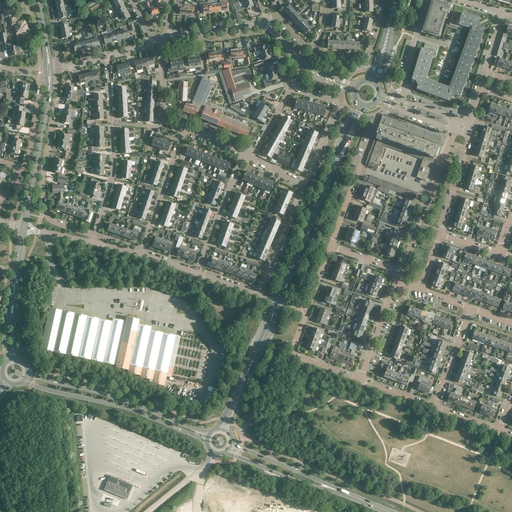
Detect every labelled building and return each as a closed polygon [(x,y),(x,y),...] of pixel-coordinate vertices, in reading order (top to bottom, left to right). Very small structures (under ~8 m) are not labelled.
[(229,5),(228,1),(226,1),(226,0),(219,1),(220,3),(221,12),(224,11),(227,10),(226,6),(229,5)] [(251,0),(239,4),(240,6),(245,5),(246,8),(253,6),(251,0)] [(435,0),(432,0),(422,33),(422,32),(439,38),(445,18),(448,19),(452,5),(435,0)] [(112,6),(111,6),(114,12),(117,10),(124,6),(121,1),(114,4),(112,6)] [(154,14),(155,14),(153,6),(150,7),(147,2),(144,3),(149,12),(150,12),(151,15),(152,15),(154,15),(154,14)] [(209,13),(208,2),(199,3),(200,9),(202,9),(203,13),(206,13),(206,14),(209,13)] [(98,3),(89,8),(90,10),(91,11),(92,11),(99,7),(99,6),(100,6),(98,3)] [(182,15),(185,15),(186,7),(180,6),(180,5),(178,5),(177,9),(180,9),(179,14),(182,14),(182,15)] [(287,14),(293,9),(289,5),(284,10),(287,14)] [(120,15),(127,11),(124,6),(117,10),(119,13),(117,14),(118,17),(120,15)] [(192,7),(186,7),(185,15),(188,15),(191,15),(192,10),(194,11),(195,6),(192,6),(192,7)] [(287,14),(291,18),(296,13),(293,9),(287,14)] [(71,10),(57,13),(59,19),(66,18),(66,17),(67,17),(69,14),(68,14),(73,13),(72,10),(71,10)] [(130,17),(127,11),(120,15),(124,21),(130,17)] [(296,13),(291,18),(294,22),(300,17),(298,15),(299,13),(297,12),(296,13)] [(467,16),(453,12),(449,25),(462,29),(462,26),(470,28),(471,30),(450,86),(448,87),(427,79),(426,78),(433,56),(436,56),(438,47),(425,43),(422,53),(421,53),(414,76),(421,90),(446,100),(447,99),(452,97),(460,93),(461,93),(484,31),(483,31),(480,26),(476,18),(476,17),(467,14),(467,16)] [(294,22),(298,26),(303,21),(300,17),(294,22)] [(28,30),(27,29),(26,24),(25,20),(17,22),(13,19),(13,18),(9,18),(11,27),(15,26),(16,35),(20,34),(21,33),(25,32),(26,33),(27,33),(28,33),(29,32),(29,31),(29,30),(28,30)] [(303,21),(298,26),(301,30),(307,24),(308,23),(306,21),(305,20),(303,21)] [(307,24),(301,30),(305,34),(311,28),(307,24)] [(72,33),(72,32),(72,30),(61,32),(62,38),(70,37),(69,33),(72,33)] [(127,30),(121,32),(123,39),(129,38),(127,30)] [(106,33),(102,34),(103,37),(105,44),(111,42),(109,35),(108,32),(106,33)] [(111,32),(108,32),(109,35),(111,42),(117,41),(115,33),(115,32),(111,33),(111,32)] [(93,37),(91,38),(91,40),(93,47),(99,45),(97,38),(97,36),(93,37)] [(82,42),(81,40),(79,41),(81,50),(87,48),(85,41),(82,42)] [(79,41),(76,41),(76,43),(70,45),(69,44),(66,45),(67,50),(70,50),(70,49),(74,48),(75,52),(81,50),(79,41)] [(17,53),(22,52),(21,44),(12,46),(11,42),(3,43),(4,49),(8,48),(8,47),(10,47),(11,56),(18,55),(17,53)] [(255,48),(252,49),(254,53),(257,52),(258,56),(261,55),(268,52),(269,52),(269,51),(268,49),(267,46),(265,47),(265,45),(259,47),(256,49),(255,48)] [(231,58),(237,57),(236,49),(233,49),(233,50),(230,50),(230,55),(228,55),(229,59),(231,59),(231,58)] [(239,49),(236,49),(237,57),(237,60),(244,59),(243,57),(245,57),(245,53),(242,53),(242,49),(239,49)] [(209,61),(215,60),(214,52),(211,52),(211,53),(208,53),(208,58),(206,58),(207,62),(209,62),(209,61)] [(217,52),(214,52),(215,60),(221,59),(221,60),(223,60),(223,56),(220,56),(220,52),(217,52)] [(257,62),(253,64),(254,67),(258,66),(263,64),(262,61),(271,58),(270,55),(269,53),(268,52),(261,55),(262,58),(263,59),(257,61),(257,62)] [(199,54),(193,55),(195,68),(200,68),(200,70),(204,70),(203,60),(200,61),(199,54)] [(188,62),(185,63),(186,70),(195,68),(193,55),(187,56),(188,62)] [(154,64),(152,57),(146,58),(148,66),(154,64)] [(181,57),(175,58),(177,71),(186,70),(185,63),(182,63),(181,57)] [(146,69),(147,69),(148,75),(150,74),(149,70),(148,66),(146,58),(140,60),(142,67),(145,66),(146,69)] [(170,65),(167,65),(168,72),(172,72),(171,70),(177,69),(175,58),(169,59),(170,65)] [(503,68),(505,60),(499,58),(497,66),(503,68)] [(142,67),(140,60),(134,62),(136,69),(142,67)] [(503,68),(509,69),(511,62),(505,60),(503,68)] [(132,73),(131,70),(130,70),(128,63),(122,65),(125,75),(132,73)] [(122,65),(116,66),(117,70),(116,71),(117,74),(118,73),(118,74),(121,73),(122,79),(123,80),(126,79),(125,75),(122,65)] [(267,74),(275,72),(275,71),(275,70),(275,69),(274,68),(273,66),(265,68),(264,65),(259,67),(261,71),(266,69),(267,71),(266,71),(267,74)] [(226,83),(244,77),(244,79),(246,79),(252,77),(249,69),(231,71),(230,69),(222,71),(226,83)] [(101,78),(100,74),(97,75),(96,71),(90,73),(92,80),(94,86),(96,85),(95,79),(98,79),(98,78),(101,78)] [(266,80),(263,81),(265,88),(272,86),(270,80),(277,78),(276,75),(277,74),(276,73),(275,72),(267,74),(265,75),(266,80)] [(84,74),(82,75),(81,75),(78,75),(79,76),(78,76),(80,83),(84,82),(85,88),(88,88),(86,82),(84,74)] [(211,123),(246,137),(250,129),(247,128),(248,125),(221,114),(221,113),(204,106),(213,83),(206,80),(207,79),(203,77),(193,101),(188,99),(188,100),(186,100),(187,82),(179,82),(178,102),(180,102),(179,108),(183,109),(182,111),(207,121),(207,122),(211,123)] [(247,84),(246,79),(244,79),(244,77),(226,83),(230,94),(232,93),(235,102),(244,99),(243,96),(251,93),(248,84),(247,84)] [(0,83),(0,84),(0,92),(6,93),(6,99),(9,99),(11,89),(5,89),(5,83),(0,83)] [(21,91),(28,92),(29,85),(29,83),(25,83),(22,83),(21,88),(19,87),(18,90),(21,91)] [(69,84),(69,86),(66,86),(66,87),(65,90),(66,90),(66,92),(76,93),(76,91),(73,91),(74,85),(73,85),(73,84),(70,84),(69,84)] [(27,99),(28,92),(21,91),(20,98),(17,97),(17,100),(24,101),(24,98),(27,99)] [(308,103),(306,103),(306,101),(302,100),(302,101),(302,102),(300,109),(306,111),(308,103)] [(308,103),(306,111),(309,112),(308,115),(311,115),(312,113),(314,105),(311,104),(312,103),(308,102),(308,103)] [(260,103),(258,108),(266,112),(268,108),(260,103)] [(489,107),(488,110),(489,111),(488,114),(494,116),(495,113),(497,106),(495,105),(495,104),(492,103),(492,104),(491,104),(490,107),(489,107)] [(314,105),(312,113),(317,114),(320,106),(319,106),(317,106),(318,105),(314,104),(314,105)] [(497,106),(495,113),(500,115),(503,107),(501,107),(501,105),(498,104),(497,106)] [(17,118),(24,119),(25,113),(22,112),(23,106),(16,105),(15,111),(18,112),(17,118)] [(319,106),(320,106),(317,114),(323,116),(326,108),(323,107),(323,106),(320,105),(319,106)] [(500,115),(506,117),(508,109),(503,107),(500,115)] [(258,108),(255,112),(263,117),(266,112),(258,108)] [(255,112),(253,117),(260,121),(263,117),(255,112)] [(423,159),(416,177),(426,181),(426,180),(429,172),(429,173),(430,170),(432,163),(433,163),(435,157),(436,157),(436,156),(435,156),(439,157),(444,144),(443,144),(445,138),(435,135),(435,133),(393,118),(383,114),(379,126),(382,127),(379,135),(378,135),(378,136),(377,140),(368,166),(377,169),(386,146),(420,159),(420,158),(423,159)] [(64,123),(64,124),(69,125),(70,120),(73,120),(73,117),(70,117),(63,116),(62,119),(61,122),(62,122),(64,123)] [(282,119),(280,122),(281,123),(281,122),(287,126),(289,123),(290,123),(291,121),(289,120),(287,118),(284,117),(283,119),(282,119)] [(20,126),(23,126),(24,123),(25,123),(25,120),(24,120),(24,119),(17,118),(16,125),(13,125),(13,128),(20,129),(20,126)] [(279,124),(277,127),(278,128),(284,131),(286,128),(287,128),(288,126),(287,126),(281,122),(281,123),(280,124),(279,124)] [(492,124),(491,128),(484,126),(483,129),(484,129),(483,132),(490,134),(492,135),(494,129),(498,129),(504,131),(505,128),(492,124)] [(276,129),(274,132),(275,133),(281,136),(283,133),(284,134),(285,132),(284,131),(278,128),(277,130),(276,129)] [(307,135),(314,138),(315,139),(317,135),(316,135),(317,132),(309,129),(307,135)] [(156,147),(159,140),(154,137),(154,138),(151,137),(153,132),(150,131),(147,139),(152,141),(151,145),(156,147)] [(481,138),(488,140),(490,134),(483,132),(482,132),(481,134),(482,135),(481,138)] [(273,134),(271,138),(272,138),(278,142),(280,139),(281,139),(284,141),(284,140),(285,138),(282,137),(281,136),(275,133),(274,135),(273,134)] [(60,134),(59,140),(69,142),(70,135),(60,134)] [(12,145),(20,147),(21,140),(18,140),(19,137),(12,135),(11,138),(14,139),(12,145)] [(313,140),(314,138),(307,135),(305,141),(312,144),(313,144),(315,141),(313,140)] [(270,140),(268,143),(269,144),(269,143),(275,147),(277,144),(278,144),(279,142),(278,142),(272,138),(271,140),(270,140)] [(488,147),(489,147),(490,141),(488,140),(481,138),(480,138),(480,140),(479,144),(488,147)] [(165,142),(159,140),(156,147),(162,149),(165,142)] [(312,144),(305,141),(302,146),(310,149),(311,150),(312,146),(311,146),(312,144)] [(162,149),(167,151),(170,144),(165,142),(162,149)] [(2,150),(5,151),(6,147),(12,148),(10,153),(13,154),(13,155),(17,156),(20,147),(12,145),(4,143),(2,150)] [(267,145),(265,148),(266,149),(267,149),(272,152),(274,149),(275,150),(276,147),(275,147),(269,143),(269,144),(268,145),(267,145)] [(484,152),(485,149),(488,149),(488,147),(479,144),(479,143),(478,146),(477,149),(477,150),(484,152)] [(310,149),(302,146),(300,152),(307,155),(308,156),(310,152),(309,151),(310,149)] [(188,147),(185,154),(190,156),(193,149),(188,147)] [(195,158),(198,151),(193,149),(190,156),(195,158)] [(264,150),(262,154),(269,157),(271,154),(272,155),(273,153),(272,152),(267,149),(266,149),(265,151),(264,150)] [(477,152),(476,155),(483,158),(483,154),(485,155),(486,152),(484,152),(477,150),(477,149),(476,152),(477,152)] [(165,159),(166,156),(159,154),(161,151),(158,150),(157,153),(157,155),(158,156),(157,157),(165,159)] [(104,161),(104,155),(94,154),(94,151),(88,151),(88,155),(94,155),(94,161),(104,161)] [(195,158),(194,160),(197,161),(197,159),(201,160),(203,153),(198,151),(195,158)] [(307,155),(300,152),(297,157),(305,160),(305,161),(306,161),(307,157),(306,157),(307,155)] [(203,153),(201,160),(206,163),(209,155),(203,153)] [(209,155),(206,163),(211,165),(214,158),(209,155)] [(294,159),(292,162),(295,163),(302,166),(303,167),(305,163),(304,163),(305,161),(305,160),(297,157),(296,160),(294,159)] [(53,165),(61,167),(62,160),(55,158),(53,165)] [(214,158),(211,165),(214,166),(213,168),(216,169),(216,167),(219,160),(214,158)] [(154,160),(153,163),(155,163),(154,167),(155,167),(161,169),(163,164),(156,161),(154,160)] [(219,160),(216,167),(219,168),(218,170),(221,171),(222,169),(224,162),(219,160)] [(230,164),(224,162),(222,169),(227,171),(230,164)] [(302,166),(295,163),(294,165),(295,166),(294,169),(301,172),(303,169),(302,168),(302,166)] [(511,172),(511,166),(509,165),(506,164),(504,170),(503,174),(510,176),(511,172)] [(63,167),(61,167),(53,165),(52,172),(61,174),(63,167)] [(471,171),(478,173),(480,167),(472,165),(471,167),(472,167),(471,171)] [(187,169),(179,167),(177,173),(185,175),(187,169)] [(476,179),(477,176),(479,177),(480,174),(478,173),(471,171),(470,171),(470,173),(469,177),(476,179)] [(245,172),(242,179),(248,182),(251,175),(252,174),(248,172),(248,173),(245,172)] [(177,173),(175,178),(183,181),(185,175),(177,173)] [(248,182),(253,184),(257,177),(257,176),(254,175),(253,176),(251,175),(248,182)] [(510,188),(511,182),(508,181),(509,177),(502,175),(501,179),(504,180),(503,185),(510,188)] [(467,182),(474,185),(476,185),(478,179),(476,179),(469,177),(469,176),(468,179),(467,182)] [(259,178),(257,177),(253,184),(259,187),(262,180),(263,179),(259,177),(259,178)] [(101,184),(98,183),(99,180),(92,178),(89,187),(92,188),(99,190),(101,184)] [(175,178),(173,184),(181,186),(183,181),(175,178)] [(210,182),(209,185),(212,186),(213,186),(214,187),(221,190),(223,184),(216,181),(213,180),(211,179),(210,181),(210,182)] [(264,181),(262,180),(259,187),(264,190),(267,182),(268,182),(268,181),(265,180),(264,181)] [(270,183),(268,182),(267,182),(264,190),(266,191),(267,190),(270,191),(274,184),(270,182),(270,183)] [(474,185),(467,182),(466,185),(467,185),(466,188),(465,188),(469,189),(469,191),(474,192),(476,185),(474,185)] [(181,186),(173,184),(172,189),(179,192),(181,186)] [(63,193),(64,193),(63,185),(52,185),(53,193),(58,193),(58,197),(63,197),(63,193)] [(124,193),(126,187),(118,185),(117,191),(124,193)] [(500,185),(498,190),(501,191),(508,193),(510,188),(503,185),(500,185)] [(212,186),(211,188),(213,189),(212,192),(218,195),(221,190),(214,187),(213,186),(212,186)] [(365,188),(363,192),(372,195),(375,196),(378,190),(375,189),(366,186),(365,188)] [(99,190),(92,188),(90,195),(97,197),(99,190)] [(280,191),(283,192),(282,195),(289,198),(290,199),(291,195),(290,195),(291,192),(281,188),(280,190),(280,191)] [(170,195),(177,198),(179,192),(172,189),(170,195)] [(152,198),(154,192),(146,190),(145,195),(152,198)] [(507,199),(508,193),(501,191),(499,197),(507,199)] [(362,196),(361,199),(371,202),(370,203),(369,205),(381,210),(383,206),(373,202),(375,196),(372,195),(363,192),(362,196)] [(243,202),(245,196),(238,193),(237,195),(236,195),(234,199),(235,199),(243,202)] [(288,200),(289,198),(282,195),(279,200),(287,203),(286,204),(288,204),(289,201),(288,200)] [(497,196),(495,202),(497,203),(505,205),(507,199),(499,197),(497,196)] [(207,202),(214,205),(216,200),(210,197),(209,197),(207,202)] [(56,209),(64,212),(66,205),(61,203),(62,198),(57,198),(55,205),(57,206),(56,209)] [(471,201),(462,198),(461,200),(462,200),(461,204),(468,206),(469,207),(471,201)] [(235,199),(234,201),(233,201),(232,204),(233,205),(233,204),(240,207),(243,202),(235,199)] [(286,206),(286,204),(287,203),(279,200),(277,206),(284,209),(285,210),(287,206),(286,206)] [(406,200),(404,203),(398,201),(397,203),(411,208),(413,202),(406,200)] [(66,205),(64,212),(70,214),(72,207),(73,207),(73,204),(71,203),(67,202),(67,205),(66,205)] [(113,202),(112,208),(119,210),(121,204),(113,202)] [(167,202),(165,208),(173,210),(175,211),(176,209),(174,208),(175,204),(167,202)] [(396,206),(403,208),(401,211),(409,214),(411,208),(397,203),(396,206)] [(503,211),(505,205),(497,203),(496,208),(503,211)] [(233,204),(233,205),(232,207),(231,206),(230,210),(231,210),(238,213),(240,207),(233,204)] [(460,206),(459,210),(466,212),(468,206),(461,204),(460,204),(460,206)] [(73,207),(72,207),(70,214),(76,216),(79,206),(76,205),(75,208),(73,207)] [(83,218),(86,210),(86,208),(79,206),(76,216),(83,218)] [(283,211),(284,209),(277,206),(276,208),(277,209),(275,212),(283,215),(284,212),(283,211)] [(367,209),(365,209),(359,206),(356,213),(365,216),(367,209)] [(165,208),(163,213),(171,216),(173,217),(174,214),(172,214),(173,210),(165,208)] [(202,208),(201,210),(203,211),(202,214),(203,215),(209,217),(211,212),(204,209),(202,208)] [(494,214),(501,217),(503,211),(496,208),(494,214)] [(458,212),(457,215),(464,217),(467,218),(469,213),(466,212),(459,210),(459,209),(458,212)] [(82,220),(89,223),(93,212),(86,210),(83,218),(82,220)] [(229,212),(227,215),(235,218),(236,215),(237,215),(240,216),(241,214),(238,213),(231,210),(230,212),(229,212)] [(393,215),(396,216),(407,220),(409,214),(401,211),(400,211),(398,214),(394,213),(393,215)] [(163,213),(162,219),(169,221),(171,216),(163,213)] [(356,213),(354,219),(362,222),(365,216),(356,213)] [(463,223),(464,217),(457,215),(456,218),(457,218),(456,221),(463,223)] [(407,220),(396,216),(393,224),(399,226),(400,224),(405,226),(407,220)] [(279,221),(272,218),(269,224),(277,227),(276,227),(278,228),(279,224),(278,223),(279,221)] [(160,225),(167,227),(169,221),(162,219),(160,225)] [(199,219),(198,222),(200,222),(199,225),(205,228),(207,222),(201,220),(199,219)] [(454,223),(455,223),(454,227),(461,229),(460,230),(463,231),(465,224),(463,223),(456,221),(455,221),(454,223)] [(231,230),(234,224),(226,222),(225,224),(224,224),(223,227),(224,228),(231,230)] [(362,225),(362,227),(367,229),(375,232),(376,228),(363,223),(362,225)] [(115,226),(110,224),(107,231),(113,233),(115,226)] [(276,229),(276,227),(277,227),(269,224),(267,229),(274,233),(275,233),(277,230),(276,229)] [(478,232),(477,235),(483,237),(485,229),(486,227),(477,224),(475,231),(478,232)] [(485,229),(483,237),(488,239),(491,231),(491,229),(486,227),(485,229)] [(132,231),(130,239),(135,240),(138,233),(139,230),(133,228),(132,231)] [(222,229),(221,233),(222,233),(229,236),(230,233),(233,234),(234,231),(231,230),(224,228),(223,230),(222,229)] [(348,235),(348,236),(346,240),(352,242),(352,241),(356,243),(360,232),(350,228),(348,235)] [(387,231),(386,234),(390,235),(392,236),(400,239),(401,237),(402,237),(403,234),(402,233),(399,232),(400,229),(395,228),(395,230),(394,230),(393,230),(392,233),(390,232),(390,233),(387,231)] [(273,235),(274,233),(267,229),(264,235),(272,238),(273,239),(274,235),(273,235)] [(497,231),(491,229),(491,231),(488,239),(494,240),(497,231)] [(222,233),(221,235),(220,235),(219,239),(220,239),(227,242),(229,236),(222,233)] [(271,240),(272,238),(264,235),(262,240),(269,244),(270,244),(272,241),(271,240)] [(390,235),(389,238),(391,239),(390,242),(398,245),(400,239),(392,236),(390,235)] [(181,246),(182,242),(184,238),(179,236),(175,248),(179,249),(180,245),(181,246)] [(160,241),(161,238),(156,237),(152,246),(158,248),(160,241)] [(160,241),(158,248),(163,250),(166,243),(167,240),(161,238),(160,241)] [(218,241),(216,244),(224,247),(225,247),(226,244),(227,242),(220,239),(219,241),(218,241)] [(163,250),(169,252),(173,242),(167,240),(166,243),(163,250)] [(270,246),(269,246),(269,244),(262,240),(260,246),(267,249),(268,250),(270,246)] [(386,245),(385,247),(388,248),(396,251),(398,245),(390,242),(389,246),(386,245)] [(181,246),(180,245),(179,249),(177,255),(182,257),(186,247),(181,246)] [(256,247),(259,249),(257,252),(265,255),(266,255),(267,252),(266,251),(267,249),(260,246),(257,245),(256,247)] [(454,255),(456,249),(446,245),(445,248),(446,248),(445,251),(451,254),(454,255)] [(388,248),(385,247),(382,246),(381,248),(387,250),(386,254),(393,257),(396,251),(388,248)] [(191,250),(191,249),(186,247),(182,257),(188,259),(191,250)] [(191,250),(188,259),(194,261),(197,252),(191,250)] [(265,255),(257,252),(254,250),(254,253),(253,253),(257,254),(256,258),(263,261),(265,257),(264,257),(265,255)] [(444,254),(442,257),(449,260),(452,261),(454,255),(451,254),(445,251),(444,251),(443,253),(444,254)] [(468,265),(469,262),(472,255),(466,253),(464,260),(462,263),(468,265)] [(469,262),(475,264),(478,257),(472,255),(469,262)] [(218,259),(212,257),(209,266),(215,268),(218,259)] [(483,259),(478,257),(475,264),(481,266),(483,259)] [(218,259),(215,268),(220,270),(224,261),(222,260),(218,259)] [(489,261),(483,259),(481,266),(486,269),(489,261)] [(337,265),(334,272),(342,275),(344,272),(346,273),(348,269),(346,269),(347,266),(349,266),(350,263),(341,260),(340,263),(338,262),(337,265)] [(226,272),(228,265),(229,263),(224,261),(220,270),(226,272)] [(495,263),(489,261),(486,269),(492,271),(495,263)] [(440,265),(439,268),(438,268),(445,270),(445,271),(448,271),(450,265),(440,262),(439,264),(440,265)] [(491,273),(496,275),(498,273),(500,265),(495,263),(492,271),(491,273)] [(228,265),(226,272),(231,274),(234,267),(228,265)] [(506,267),(500,265),(498,273),(503,275),(506,267)] [(246,268),(240,266),(239,269),(237,276),(242,278),(246,268)] [(509,277),(511,269),(506,267),(503,275),(509,277)] [(242,278),(248,280),(251,270),(246,268),(242,278)] [(437,270),(438,270),(436,273),(436,274),(443,276),(445,271),(445,270),(438,268),(439,268),(438,268),(437,270)] [(254,282),(256,275),(257,272),(251,270),(248,280),(254,282)] [(334,272),(332,279),(340,282),(341,278),(343,279),(344,276),(342,275),(334,272)] [(435,276),(436,276),(434,279),(441,282),(443,276),(436,274),(436,273),(435,276)] [(362,277),(362,278),(367,280),(373,282),(381,285),(383,279),(373,275),(372,278),(371,278),(368,277),(368,276),(363,274),(362,276),(362,277)] [(443,286),(444,283),(441,282),(434,279),(433,281),(434,281),(432,285),(439,288),(440,285),(443,286)] [(373,282),(371,288),(379,290),(381,285),(373,282)] [(453,282),(452,287),(454,288),(453,290),(455,291),(454,292),(457,294),(458,292),(461,285),(455,283),(453,282)] [(461,285),(458,292),(464,294),(467,287),(461,285)] [(338,290),(329,287),(326,294),(334,297),(335,294),(337,294),(338,290)] [(368,287),(365,294),(372,296),(372,295),(376,296),(379,290),(371,288),(368,287)] [(472,289),(467,287),(464,294),(470,297),(472,289)] [(475,299),(478,291),(479,289),(473,287),(472,289),(470,297),(475,299)] [(478,291),(475,299),(481,301),(484,293),(478,291)] [(481,301),(486,303),(489,295),(484,293),(481,301)] [(332,304),(333,301),(336,302),(337,298),(334,297),(326,294),(324,301),(332,304)] [(486,303),(492,305),(495,297),(489,295),(486,303)] [(498,307),(501,299),(495,297),(492,305),(498,307)] [(359,302),(358,304),(361,305),(364,306),(372,309),(373,307),(374,307),(375,304),(374,303),(364,299),(362,303),(359,302)] [(508,311),(511,303),(505,301),(503,309),(505,309),(505,311),(507,312),(508,311)] [(362,312),(370,315),(372,309),(364,306),(362,312)] [(408,314),(412,316),(411,318),(413,318),(414,317),(416,309),(413,308),(409,306),(408,310),(409,311),(408,314)] [(327,318),(328,314),(330,315),(331,312),(321,308),(319,315),(327,318)] [(416,309),(414,317),(416,317),(415,319),(419,321),(420,319),(422,311),(416,309)] [(359,311),(357,317),(360,318),(368,321),(370,315),(362,312),(359,311)] [(426,321),(428,313),(422,311),(420,319),(426,321)] [(425,323),(424,325),(426,326),(427,324),(428,322),(432,323),(435,316),(428,313),(426,321),(425,323)] [(319,315),(316,321),(326,325),(327,322),(326,321),(327,318),(319,315)] [(152,383),(165,386),(176,335),(151,330),(151,327),(138,324),(139,321),(126,318),(125,321),(113,318),(112,321),(87,316),(84,328),(47,320),(40,349),(66,354),(116,365),(115,367),(128,370),(128,372),(140,375),(140,377),(152,380),(152,383)] [(438,325),(440,318),(435,316),(432,323),(438,325)] [(365,327),(368,321),(360,318),(358,324),(365,327)] [(444,328),(446,320),(440,318),(438,325),(444,328)] [(450,330),(453,322),(446,320),(444,328),(450,330)] [(363,333),(365,327),(358,324),(356,330),(363,333)] [(407,335),(409,329),(401,326),(399,332),(407,335)] [(319,337),(321,334),(323,335),(324,332),(322,331),(314,328),(311,334),(319,337)] [(353,336),(361,339),(363,333),(356,330),(353,336)] [(481,333),(475,331),(472,338),(478,340),(481,333)] [(407,335),(399,332),(397,338),(405,341),(407,335)] [(484,343),(487,335),(481,333),(478,340),(484,343)] [(320,340),(321,338),(319,337),(311,334),(309,340),(317,343),(318,340),(320,340)] [(490,345),(493,337),(487,335),(484,343),(490,345)] [(499,339),(493,337),(490,345),(496,347),(499,339)] [(405,341),(397,338),(395,344),(403,347),(405,341)] [(439,340),(437,339),(435,345),(445,349),(447,343),(439,340)] [(505,342),(499,339),(496,347),(502,349),(505,342)] [(325,353),(327,347),(317,343),(309,340),(307,347),(310,348),(310,350),(314,351),(316,346),(323,348),(322,352),(325,353)] [(331,357),(337,359),(343,343),(340,342),(339,346),(341,346),(340,348),(334,346),(332,353),(333,353),(331,357)] [(511,344),(505,342),(502,349),(508,351),(511,344)] [(343,343),(337,359),(341,361),(342,362),(343,361),(344,362),(347,353),(344,351),(345,348),(346,344),(343,343)] [(393,350),(400,353),(403,347),(395,344),(393,350)] [(430,344),(430,346),(434,348),(432,351),(435,352),(442,355),(445,349),(435,345),(430,344)] [(351,365),(355,355),(354,355),(356,347),(350,345),(349,349),(352,350),(351,354),(347,353),(344,362),(346,362),(346,363),(351,365)] [(400,353),(393,350),(392,353),(390,353),(389,355),(390,356),(401,360),(403,354),(400,353)] [(471,360),(473,361),(475,355),(466,351),(464,357),(471,360)] [(440,361),(442,355),(435,352),(432,358),(440,361)] [(426,356),(425,358),(429,360),(428,363),(438,367),(439,367),(440,365),(439,364),(440,361),(432,358),(426,356)] [(496,358),(490,356),(489,360),(497,363),(496,365),(500,366),(502,360),(496,358)] [(464,357),(462,363),(469,366),(471,360),(464,357)] [(427,363),(426,366),(427,367),(426,370),(436,373),(437,373),(438,371),(437,370),(438,367),(428,363),(427,363)] [(470,369),(476,371),(477,369),(469,366),(462,363),(459,369),(469,372),(470,369)] [(509,374),(511,368),(503,365),(501,371),(509,374)] [(508,376),(509,374),(501,371),(492,367),(491,370),(497,372),(496,376),(507,379),(508,379),(509,376),(508,376)] [(387,369),(384,377),(390,379),(393,371),(387,369)] [(457,375),(465,377),(467,378),(468,378),(468,375),(469,375),(474,377),(475,374),(469,372),(459,369),(457,375)] [(390,379),(396,381),(399,373),(393,371),(390,379)] [(399,373),(396,381),(401,383),(404,375),(402,374),(402,373),(400,372),(400,373),(399,373)] [(404,375),(401,383),(407,386),(409,381),(412,383),(414,377),(411,376),(410,377),(408,377),(409,374),(406,372),(404,375)] [(495,379),(498,380),(497,383),(504,385),(507,379),(496,376),(491,374),(490,376),(495,378),(495,379)] [(457,375),(455,381),(463,383),(465,377),(457,375)] [(421,380),(422,379),(422,378),(417,376),(414,385),(419,386),(417,389),(424,392),(423,393),(427,394),(427,393),(428,393),(432,384),(421,380)] [(495,388),(502,391),(504,385),(497,383),(495,388)] [(494,391),(493,394),(500,397),(502,391),(495,388),(487,385),(486,388),(491,390),(494,391)] [(461,393),(462,388),(460,387),(458,392),(457,395),(454,403),(461,405),(464,397),(460,396),(461,393)] [(451,393),(448,400),(454,403),(457,395),(458,392),(456,391),(455,391),(454,394),(451,393)] [(483,404),(480,412),(486,415),(493,398),(492,398),(493,398),(489,396),(488,400),(489,400),(487,406),(483,404)] [(464,397),(461,405),(467,407),(470,400),(464,397)] [(498,403),(499,400),(493,398),(486,415),(489,416),(488,417),(492,418),(492,417),(493,417),(496,409),(492,408),(494,402),(498,403)] [(474,410),(476,402),(470,400),(467,407),(474,410)] [(109,475),(103,490),(127,499),(133,484),(109,475)]
